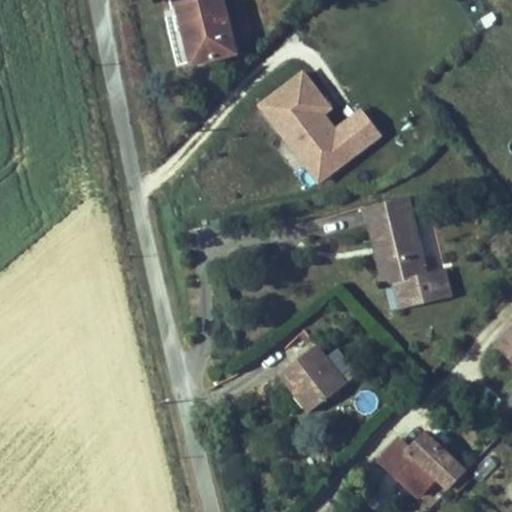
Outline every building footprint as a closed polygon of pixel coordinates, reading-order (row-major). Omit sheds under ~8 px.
[(239,48),(227,0),(178,0),(181,8),(169,11),(180,57),(196,53),(197,58),(239,48)] [(309,60),(267,93),(309,146),(328,131),(345,152),(387,120),(369,96),(342,117),(328,100),(336,94),(309,60)] [(328,131),(309,146),(326,167),(345,152),(328,131)] [(427,269),(410,192),(367,201),(373,233),(384,231),(394,278),(397,277),(404,275),(410,301),(452,292),(446,264),(427,269)] [(384,231),(373,233),(383,280),(394,278),(384,231)] [(410,301),(404,275),(397,277),(403,303),(410,301)] [(511,325),(499,338),(511,350),(511,325)] [(346,374),(314,335),(278,364),(310,403),(346,374)] [(441,397),(450,406),(467,391),(458,381),(441,397)] [(398,430),(379,448),(416,486),(433,469),(446,482),(465,464),(427,425),(409,441),(398,430)]
